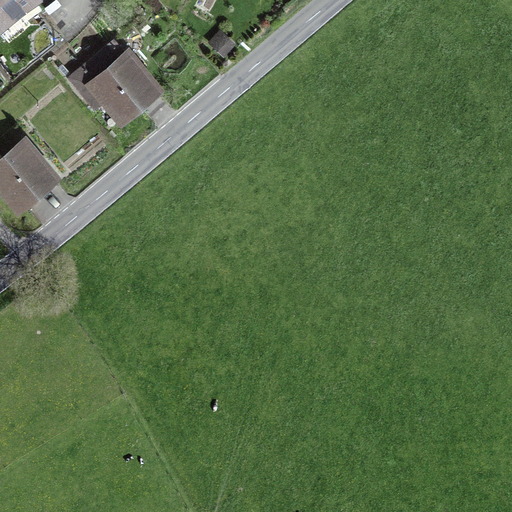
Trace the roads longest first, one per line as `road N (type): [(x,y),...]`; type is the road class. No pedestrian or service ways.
road 1 (unclassified): [(0,276),(333,0)]
road 2 (track): [(193,511),(39,248)]
